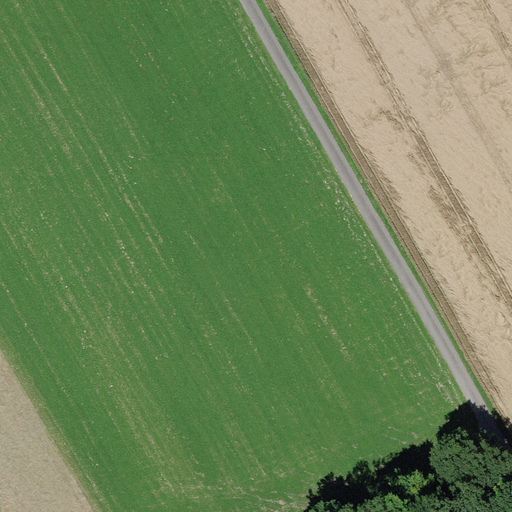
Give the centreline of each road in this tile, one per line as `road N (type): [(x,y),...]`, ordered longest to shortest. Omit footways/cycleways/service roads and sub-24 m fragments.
road 1 (track): [(511,455),(245,0)]
road 2 (track): [(503,447),(372,511)]
